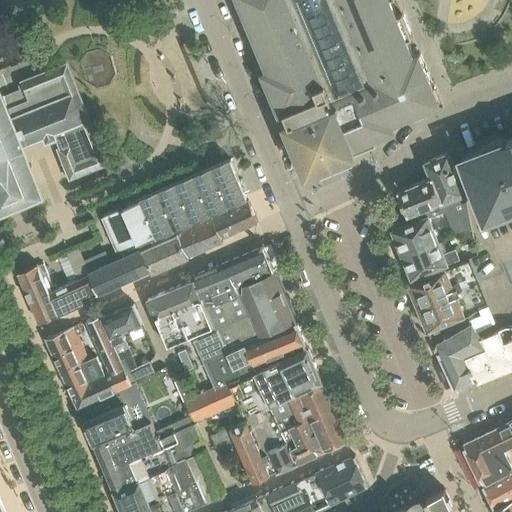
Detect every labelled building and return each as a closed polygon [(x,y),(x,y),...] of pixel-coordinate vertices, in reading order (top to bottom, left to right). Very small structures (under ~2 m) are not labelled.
[(290,121),(285,123),(307,174),(357,153),(356,151),(377,142),(375,136),(396,127),(393,121),(440,101),(419,52),(414,54),(407,38),(413,36),(397,0),(232,0),(281,113),(286,111),(290,121)] [(67,179),(105,164),(63,62),(19,80),(20,83),(16,85),(18,89),(0,95),(0,206),(37,192),(19,148),(41,139),(43,145),(54,140),(57,149),(55,150),(67,179)] [(488,218),(489,217),(490,219),(510,211),(510,209),(511,208),(511,137),(464,156),(488,218)] [(425,161),(431,177),(441,202),(464,193),(464,192),(448,152),(425,161)] [(120,253),(156,237),(248,197),(231,160),(103,215),(120,253)] [(410,215),(412,221),(428,215),(428,216),(444,210),(441,202),(431,177),(398,190),(408,216),(410,215)] [(472,240),(464,193),(441,202),(444,210),(454,234),(458,232),(463,244),(472,240)] [(249,202),(179,233),(190,257),(224,242),(223,239),(258,224),(249,202)] [(393,229),(403,254),(438,240),(428,216),(428,215),(412,221),(393,229)] [(90,276),(51,293),(60,314),(89,301),(88,298),(151,270),(152,274),(190,258),(190,257),(179,233),(111,263),(91,272),(89,272),(90,276)] [(443,254),(438,240),(403,254),(412,278),(459,259),(455,249),(443,254)] [(79,246),(67,252),(68,253),(68,255),(76,272),(88,266),(85,259),(80,248),(79,246)] [(194,277),(195,280),(205,302),(274,272),(264,248),(194,277)] [(106,250),(85,259),(88,266),(90,269),(91,272),(111,263),(109,256),(106,250)] [(409,283),(428,330),(488,304),(469,259),(409,283)] [(39,323),(60,314),(51,293),(38,264),(17,274),(39,323)] [(297,325),(274,272),(205,302),(214,326),(217,331),(228,354),(297,325)] [(214,326),(205,302),(195,280),(148,299),(168,346),(195,335),(214,326)] [(134,305),(102,319),(132,384),(159,371),(153,359),(137,366),(130,349),(122,333),(142,324),(134,305)] [(111,373),(106,375),(115,393),(110,395),(115,407),(124,403),(128,410),(140,405),(131,385),(132,384),(102,319),(101,316),(88,322),(111,373)] [(453,389),(476,379),(467,356),(487,348),(482,335),(480,335),(471,323),(435,344),(453,389)] [(305,344),(297,325),(228,354),(217,331),(193,340),(215,387),(230,381),(240,376),(243,379),(259,372),(255,365),(305,344)] [(511,325),(506,326),(482,335),(487,348),(467,356),(476,379),(511,364),(511,325)] [(46,339),(54,355),(81,343),(74,327),(46,339)] [(54,355),(62,372),(90,360),(81,343),(54,355)] [(186,348),(179,351),(183,360),(190,357),(186,348)] [(246,417),(274,406),(323,384),(308,349),(269,367),(260,373),(259,372),(243,379),(240,376),(230,381),(240,403),(246,417)] [(80,409),(110,395),(115,393),(106,375),(105,375),(96,357),(90,360),(62,372),(80,409)] [(190,357),(183,360),(187,369),(194,366),(190,357)] [(186,370),(174,375),(185,400),(186,400),(187,400),(197,395),(187,372),(186,370)] [(186,400),(185,400),(195,424),(220,413),(240,403),(230,381),(215,387),(197,395),(187,400),(186,400)] [(348,441),(323,384),(274,406),(297,463),(348,441)] [(85,421),(95,446),(136,428),(128,410),(124,403),(115,407),(115,408),(85,421)] [(246,417),(247,421),(271,473),(277,470),(278,472),(297,463),(274,406),(246,417)] [(511,419),(463,444),(494,506),(511,496),(511,419)] [(95,446),(105,468),(110,466),(110,465),(122,460),(121,456),(137,450),(138,454),(161,444),(163,448),(166,457),(186,449),(199,443),(203,441),(196,425),(159,440),(151,421),(136,428),(95,446)] [(247,421),(230,428),(233,434),(215,442),(220,454),(238,446),(254,482),(271,475),(270,473),(271,473),(247,421)] [(213,438),(215,442),(233,434),(230,428),(228,423),(213,430),(216,437),(213,438)] [(199,443),(186,449),(210,502),(229,494),(203,441),(199,443)] [(187,511),(210,502),(186,449),(166,457),(163,448),(137,459),(135,455),(138,454),(137,450),(121,456),(122,460),(110,465),(110,466),(105,468),(123,511),(187,511)] [(355,455),(270,492),(278,511),(315,511),(368,486),(355,455)] [(455,511),(445,489),(394,511),(455,511)] [(278,511),(270,492),(225,511),(278,511)] [(511,511),(511,496),(494,506),(495,508),(511,498),(511,511)] [(511,511),(511,498),(495,508),(496,511),(511,511)]
